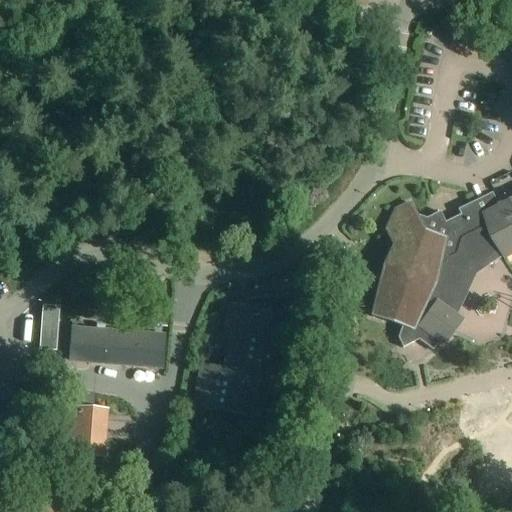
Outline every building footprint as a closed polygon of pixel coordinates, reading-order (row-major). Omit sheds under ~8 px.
[(438,343),(441,345),(452,334),(459,320),(449,313),(471,265),(478,269),(486,263),(488,267),(502,258),(503,260),(511,255),(511,193),(495,202),(494,200),(483,205),(481,199),(457,211),(460,216),(445,224),(439,213),(426,220),(415,216),(409,204),(394,211),(385,231),(393,247),(382,270),(371,317),(401,327),(397,339),(402,349),(418,341),(432,352),(438,343)] [(297,335),(295,295),(245,300),(244,308),(230,305),(223,339),(229,340),(223,370),(201,365),(193,408),(216,412),(217,410),(261,418),(266,394),(251,391),(254,376),(264,375),(267,360),(269,360),(274,337),(297,335)] [(42,307),(38,351),(55,353),(59,309),(42,307)] [(119,323),(119,313),(87,311),(86,321),(119,323)] [(164,336),(107,332),(103,331),(103,327),(94,326),(94,332),(69,330),(66,365),(161,373),(164,336)] [(79,394),(78,410),(69,409),(66,439),(75,440),(73,465),(102,468),(106,412),(92,411),(92,395),(79,394)] [(511,395),(477,405),(497,480),(511,476),(511,395)] [(65,403),(48,403),(47,425),(65,425),(65,403)] [(0,443),(9,445),(12,406),(0,405),(0,443)]
